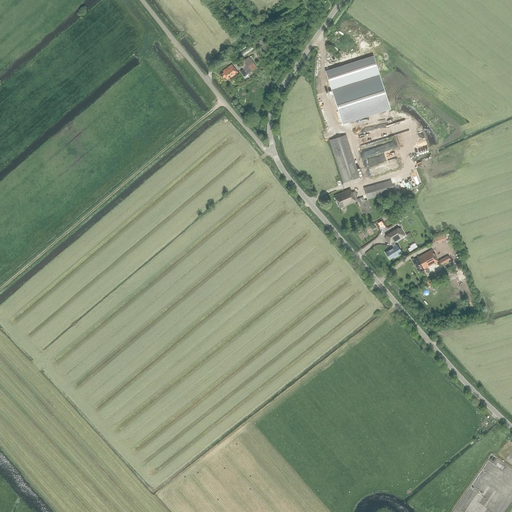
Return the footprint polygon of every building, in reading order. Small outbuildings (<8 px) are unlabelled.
[(243,56),(255,49),(252,45),(241,53),(243,56)] [(362,48),(357,54),(366,63),(372,57),(362,48)] [(254,64),(249,58),(248,57),(244,60),(241,63),(242,64),(240,66),(243,69),(248,65),(250,67),(254,64)] [(231,78),(238,73),(232,64),(223,71),(224,72),(221,75),(223,78),(225,77),(227,80),(231,77),(231,78)] [(331,90),(342,124),(347,122),(390,108),(379,75),(331,90)] [(403,125),(402,123),(407,122),(406,119),(393,124),(394,128),(403,125)] [(346,135),(330,140),(343,182),(360,177),(346,135)] [(469,140),(458,145),(460,149),(471,143),(469,140)] [(366,159),(369,167),(394,160),(392,152),(366,159)] [(374,176),(398,168),(396,161),(372,169),(374,176)] [(394,191),(391,180),(364,188),(367,199),(394,191)] [(373,211),(371,205),(369,206),(367,199),(361,202),(360,198),(358,199),(355,191),(351,193),(350,189),(334,195),(339,208),(356,201),(363,215),(373,211)] [(393,247),(385,253),(389,260),(394,257),(395,258),(400,255),(400,254),(395,246),(396,246),(394,242),(401,238),(405,236),(405,235),(402,231),(400,228),(399,229),(398,227),(394,230),(385,236),(386,237),(385,238),(390,245),(391,244),(393,247)] [(437,242),(446,239),(444,233),(435,237),(437,242)] [(433,254),(431,250),(417,258),(418,258),(413,261),(418,271),(423,268),(424,269),(437,262),(438,264),(440,263),(441,265),(450,260),(446,252),(444,253),(446,257),(440,260),(438,261),(433,253),(433,254)]
